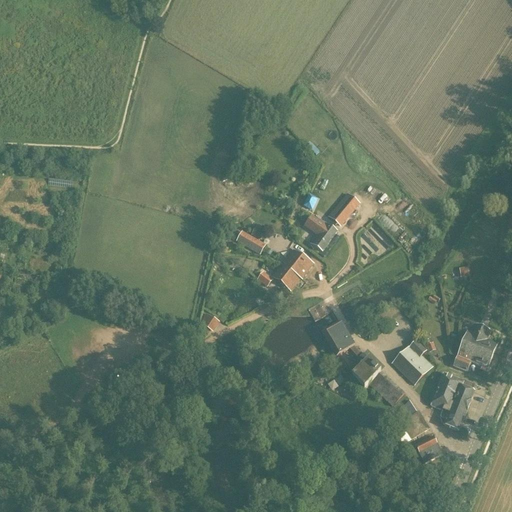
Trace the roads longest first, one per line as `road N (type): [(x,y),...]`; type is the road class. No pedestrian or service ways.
road 1 (track): [(332,307),(324,291),(297,296),(0,447)]
road 2 (unknown): [(0,138),(110,142),(140,33),(150,26)]
road 3 (unclassified): [(470,456),(436,432),(332,307)]
road 4 (track): [(290,244),(313,261),(324,291),(350,265),(346,229)]
